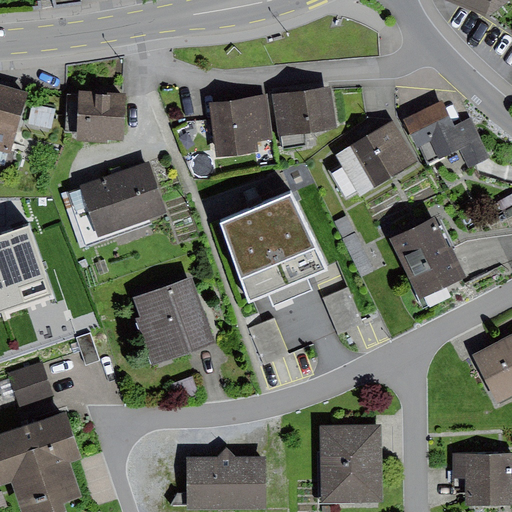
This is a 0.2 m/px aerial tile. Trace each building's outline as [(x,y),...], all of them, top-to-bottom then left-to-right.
[(442,0),(489,19),(511,0),(442,0)] [(29,95),(0,87),(0,151),(12,155),(29,95)] [(332,90),(274,98),(282,151),(306,147),(304,135),(337,130),(332,90)] [(127,98),(80,94),(79,97),(67,96),(64,126),(77,128),(76,142),(107,145),(108,142),(123,143),(127,98)] [(269,99),(211,105),(217,159),(258,155),(257,143),(274,141),(269,99)] [(443,103),(403,121),(417,150),(422,147),(428,161),(437,157),(439,161),(471,146),(479,163),(489,159),(471,120),(454,127),(443,103)] [(393,124),(335,158),(342,169),(330,175),(346,202),(356,195),(360,199),(419,163),(393,124)] [(149,166),(82,189),(99,237),(110,234),(150,220),(165,215),(149,166)] [(99,237),(82,189),(62,196),(81,250),(152,225),(150,220),(110,234),(99,237)] [(294,192),(214,225),(249,307),(269,299),(274,310),(313,293),(308,283),(329,274),(294,192)] [(511,195),(498,203),(503,211),(511,206),(511,195)] [(347,217),(335,223),(363,278),(375,273),(347,217)] [(435,219),(389,241),(419,302),(465,280),(435,219)] [(26,236),(0,243),(0,298),(40,287),(26,236)] [(194,280),(134,300),(155,363),(215,343),(194,280)] [(348,288),(322,300),(338,335),(364,324),(348,288)] [(275,319),(249,330),(263,366),(290,355),(275,319)] [(89,328),(75,333),(87,366),(101,362),(89,328)] [(511,337),(474,357),(499,405),(511,398),(511,337)] [(42,364),(8,375),(19,409),(53,398),(42,364)] [(192,378),(171,386),(177,402),(198,394),(192,378)] [(65,414),(0,436),(0,489),(12,486),(21,511),(64,511),(63,506),(81,500),(69,466),(81,462),(65,414)] [(385,427),(325,425),(323,497),(383,499),(385,427)] [(218,459),(189,459),(188,509),(265,510),(266,459),(236,459),(227,450),(218,459)] [(511,454),(453,455),(453,479),(468,479),(468,506),(511,504),(511,454)]
